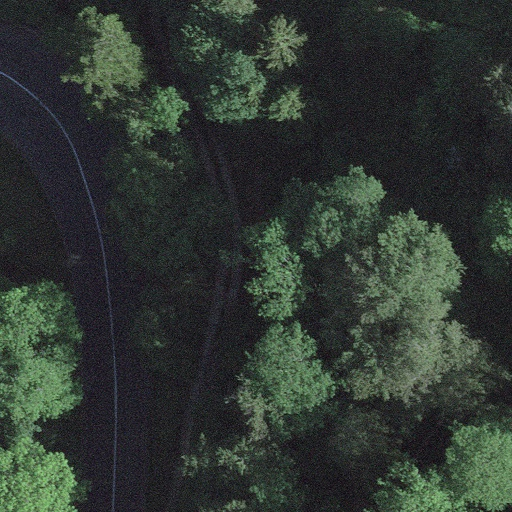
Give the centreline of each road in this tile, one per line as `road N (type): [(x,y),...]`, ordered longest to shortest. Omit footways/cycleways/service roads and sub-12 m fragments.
road 1 (track): [(161,511),(214,325),(222,242),(213,166),(167,0)]
road 2 (secondary): [(0,76),(34,104),(61,144),(95,254),(107,363),(104,511)]
